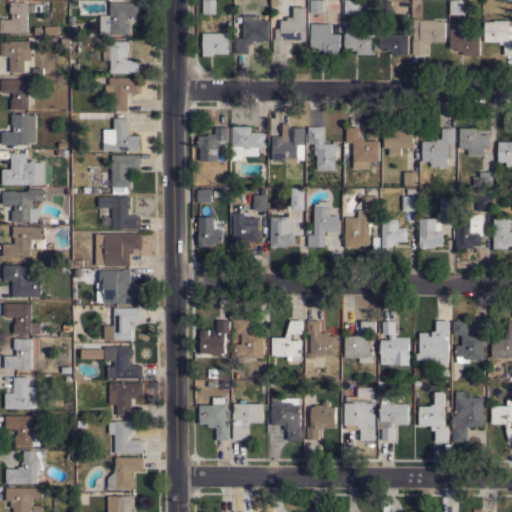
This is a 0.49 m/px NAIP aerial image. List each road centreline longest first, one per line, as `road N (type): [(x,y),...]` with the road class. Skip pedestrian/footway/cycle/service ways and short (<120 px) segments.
road 1 (tertiary): [(176,511),(173,0)]
road 2 (residential): [(173,279),(511,288)]
road 3 (residential): [(174,89),(511,90)]
road 4 (residential): [(511,482),(176,477)]
